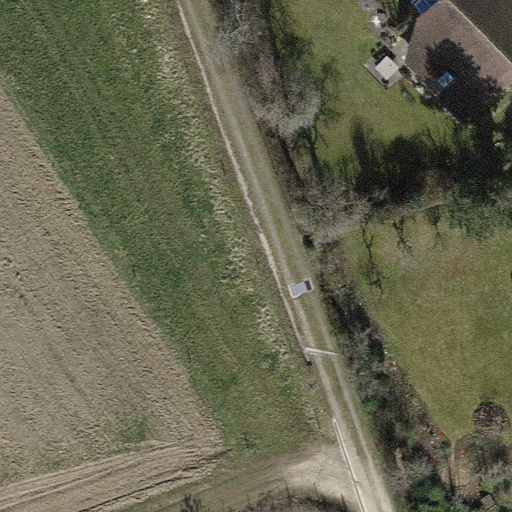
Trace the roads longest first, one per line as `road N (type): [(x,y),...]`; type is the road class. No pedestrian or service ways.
road 1 (track): [(382,511),(198,0)]
road 2 (track): [(366,462),(231,511)]
